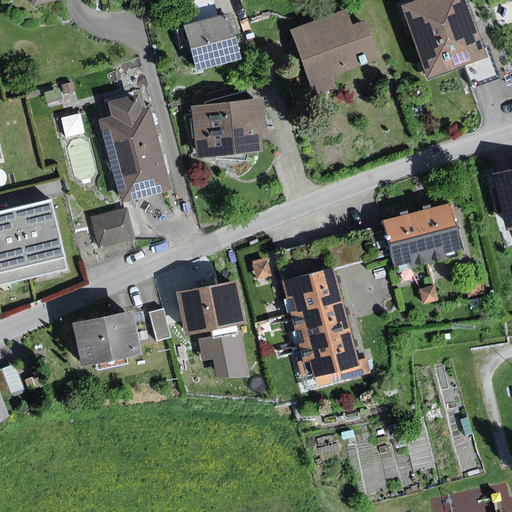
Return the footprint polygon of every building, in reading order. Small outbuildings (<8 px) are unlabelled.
[(220,18),(215,0),(189,0),(179,3),(186,28),(220,18)] [(461,0),(399,0),(393,2),(420,76),(460,61),(481,54),(461,0)] [(342,8),(284,29),(303,81),(372,56),(358,18),(347,22),(342,8)] [(220,18),(186,28),(199,72),(245,58),(232,14),(220,18)] [(481,54),(460,61),(468,86),(495,77),(487,53),(481,54)] [(114,119),(103,122),(122,202),(171,190),(152,108),(145,110),(141,95),(110,102),(114,119)] [(266,98),(192,106),(198,160),(265,152),(263,134),(270,133),(266,98)] [(511,166),(487,173),(500,226),(509,224),(511,236),(511,166)] [(54,200),(16,209),(33,280),(69,270),(54,200)] [(422,207),(411,210),(424,260),(444,256),(441,247),(455,244),(444,201),(422,207)] [(129,208),(92,216),(98,247),(135,239),(129,208)] [(16,209),(0,213),(0,286),(33,280),(16,209)] [(424,260),(411,210),(400,213),(379,218),(381,224),(388,252),(391,264),(408,260),(409,264),(424,260)] [(388,252),(381,224),(282,248),(272,261),(277,279),(327,267),(388,252)] [(264,257),(249,261),(254,279),(269,275),(264,257)] [(327,267),(277,279),(281,298),(286,297),(289,309),(335,297),(327,267)] [(229,278),(169,290),(178,332),(205,327),(207,337),(232,331),(230,322),(238,320),(229,278)] [(479,278),(461,282),(464,296),(482,292),(479,278)] [(430,284),(416,288),(420,303),(434,300),(430,284)] [(335,297),(289,309),(285,310),(290,331),(295,329),(298,342),(343,330),(335,297)] [(125,307),(64,320),(73,364),(88,361),(89,368),(119,362),(117,353),(134,349),(125,307)] [(161,307),(146,311),(154,341),(169,337),(161,307)] [(140,310),(130,313),(133,327),(144,324),(140,310)] [(232,331),(207,337),(194,339),(198,359),(208,357),(211,376),(246,376),(238,330),(232,331)] [(351,360),(343,330),(298,342),(292,343),(296,359),(302,357),(306,373),(338,365),(341,378),(368,371),(364,357),(351,360)] [(15,366),(0,371),(0,389),(3,397),(24,389),(15,366)] [(40,375),(25,381),(29,391),(44,386),(40,375)] [(218,387),(207,388),(207,398),(219,397),(218,387)] [(0,426),(11,419),(3,397),(0,389),(0,426)]
